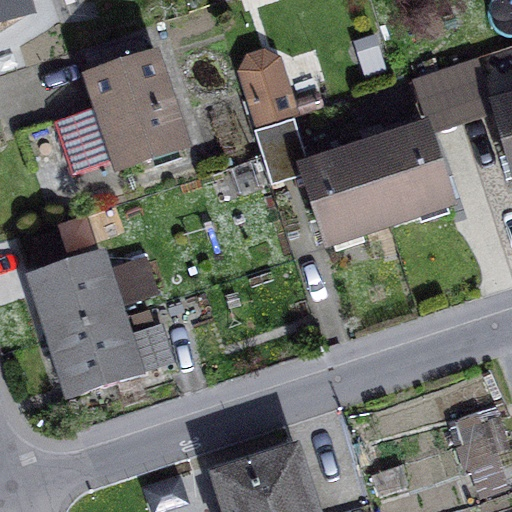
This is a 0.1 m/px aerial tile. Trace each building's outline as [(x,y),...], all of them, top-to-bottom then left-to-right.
[(0,0),(0,24),(26,16),(20,0),(0,0)] [(440,34),(433,9),(412,15),(420,40),(440,34)] [(242,74),(258,125),(293,114),(277,63),(263,56),(249,61),(242,74)] [(477,61),(413,83),(432,139),(496,117),(477,61)] [(183,151),(153,62),(91,83),(100,111),(55,125),(73,179),(118,164),(120,171),(183,151)] [(511,103),(497,108),(511,161),(511,103)] [(288,157),(300,153),(291,124),(255,136),(272,186),(295,178),(288,157)] [(383,144),(378,131),(360,137),(389,226),(451,206),(426,130),(383,144)] [(304,175),(327,246),(389,226),(360,137),(341,143),(346,157),(306,170),(303,171),(304,175)] [(303,171),(306,170),(300,153),(288,157),(295,178),(304,175),(303,171)] [(31,282),(50,341),(121,318),(102,259),(31,282)] [(140,378),(139,374),(170,364),(160,331),(128,341),(121,318),(50,341),(69,400),(140,378)] [(311,511),(293,456),(218,480),(228,511),(311,511)]
